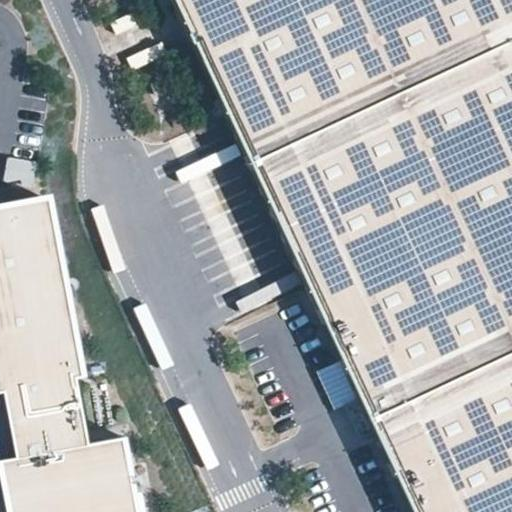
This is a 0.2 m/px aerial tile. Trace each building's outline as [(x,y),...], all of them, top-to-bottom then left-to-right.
[(511,511),(511,0),(169,0),(408,511),(511,511)] [(136,10),(112,22),(117,33),(141,22),(136,10)] [(155,30),(123,45),(128,57),(160,42),(155,30)] [(136,73),(163,58),(155,45),(128,60),(136,73)] [(32,182),(35,166),(7,161),(4,177),(32,182)] [(0,470),(0,484),(5,511),(132,511),(131,504),(120,447),(85,453),(72,385),(79,384),(46,207),(0,215),(0,402),(12,468),(0,470)] [(316,373),(331,408),(347,401),(332,366),(316,373)] [(131,504),(132,511),(143,511),(142,502),(131,504)]
